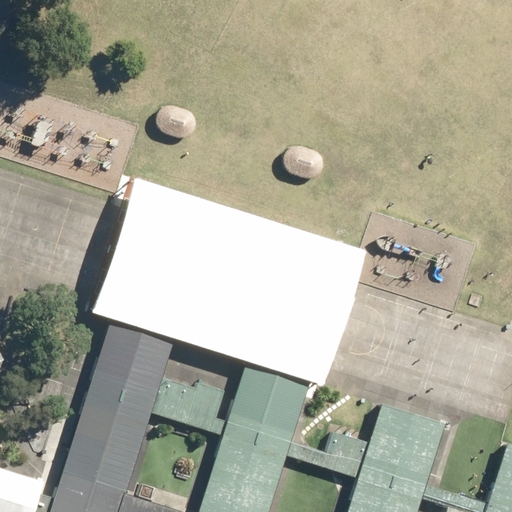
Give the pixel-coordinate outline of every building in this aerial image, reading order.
[(112,511),(173,333),(117,314),(49,511),(112,511)] [(258,511),(304,376),(246,357),(193,511),(258,511)] [(411,511),(441,425),(379,404),(342,511),(411,511)] [(511,511),(511,438),(499,434),(472,511),(511,511)] [(34,511),(44,482),(0,466),(0,511),(34,511)]
